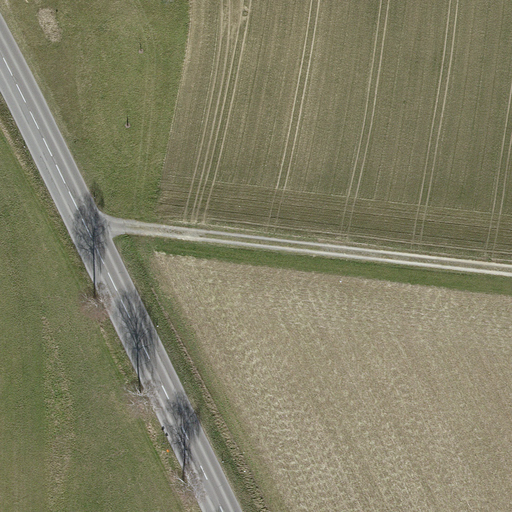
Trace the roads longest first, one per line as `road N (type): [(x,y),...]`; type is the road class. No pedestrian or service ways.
road 1 (tertiary): [(222,511),(0,52)]
road 2 (track): [(511,270),(137,227),(88,232)]
